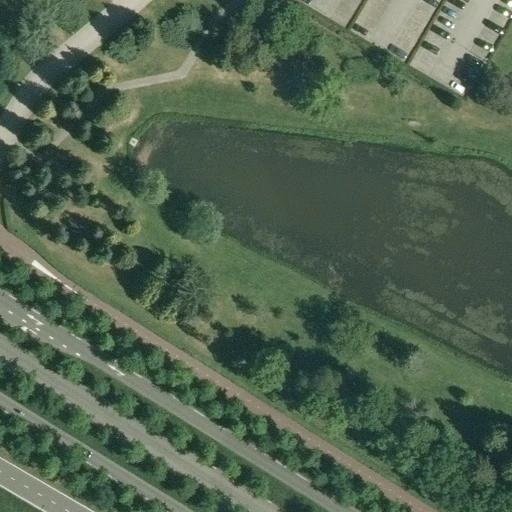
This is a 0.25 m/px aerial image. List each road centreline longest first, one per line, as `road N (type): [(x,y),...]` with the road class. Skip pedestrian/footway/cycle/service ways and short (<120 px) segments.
road 1 (primary): [(345,511),(0,297)]
road 2 (primary): [(0,400),(181,511)]
